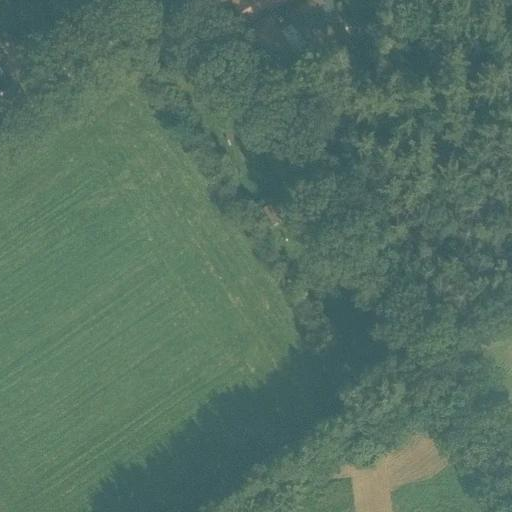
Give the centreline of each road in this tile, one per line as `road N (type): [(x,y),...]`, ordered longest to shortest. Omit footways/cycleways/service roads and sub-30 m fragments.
road 1 (track): [(315,193),(185,0)]
road 2 (track): [(0,120),(116,48),(168,0)]
